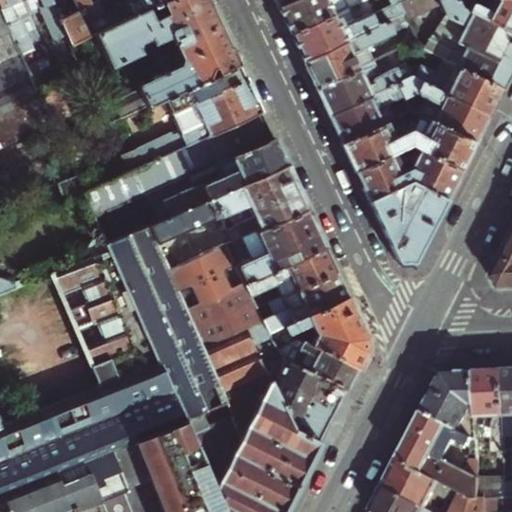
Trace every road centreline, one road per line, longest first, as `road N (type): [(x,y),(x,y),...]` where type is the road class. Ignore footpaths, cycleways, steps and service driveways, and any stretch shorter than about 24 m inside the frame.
road 1 (residential): [(236,0),(377,296),(419,332)]
road 2 (tertiary): [(511,151),(419,332)]
road 3 (tertiary): [(419,332),(326,511)]
